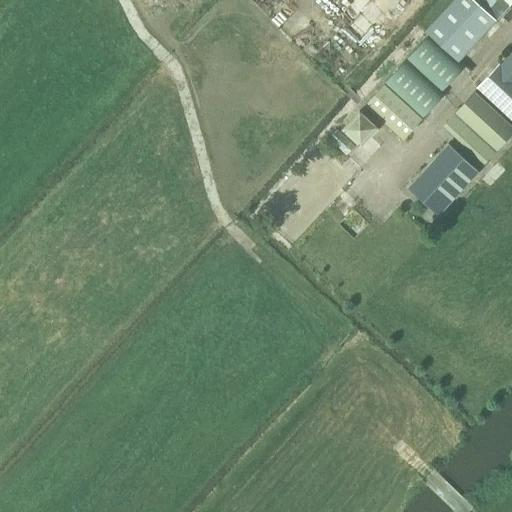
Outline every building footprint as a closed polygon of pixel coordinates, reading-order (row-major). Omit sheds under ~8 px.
[(453,0),(426,30),(458,60),(495,20),(473,0),(453,0)] [(427,35),(406,58),(442,91),(463,68),(427,35)] [(501,65),(479,88),(511,118),(511,54),(501,65)] [(384,83),(422,118),(443,95),(405,60),(384,83)] [(422,119),(384,83),(365,104),(403,139),(422,119)] [(485,164),(511,134),(511,126),(475,92),(443,127),(485,164)] [(359,110),(343,128),(361,144),(377,127),(359,110)] [(336,129),(328,138),(346,154),(354,146),(336,129)] [(438,215),(479,171),(448,143),(407,187),(438,215)]
